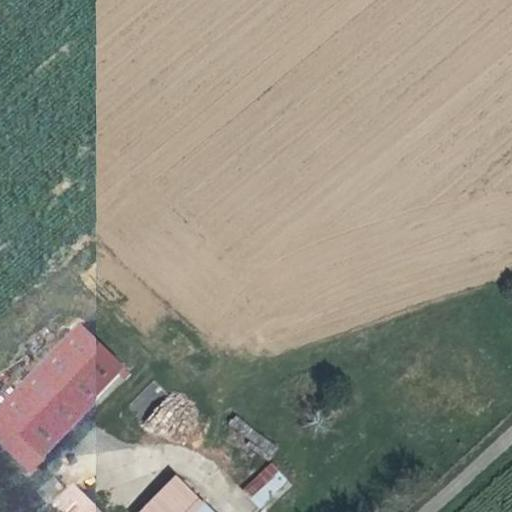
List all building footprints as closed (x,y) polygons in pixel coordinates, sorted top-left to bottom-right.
[(0,444),(23,467),(29,473),(44,457),(66,434),(129,369),(80,321),(0,405),(0,444)] [(210,378),(218,362),(189,348),(181,364),(210,378)] [(255,404),(250,416),(272,423),(276,411),(255,404)] [(203,445),(240,482),(274,449),(238,412),(203,445)] [(285,478),(267,458),(236,487),(256,507),(285,478)] [(103,511),(79,489),(73,482),(51,503),(59,511),(103,511)] [(185,511),(197,500),(188,491),(166,511),(185,511)] [(218,511),(207,502),(195,511),(218,511)]
